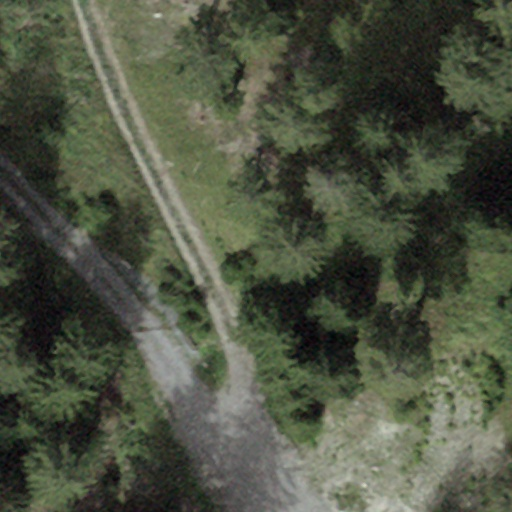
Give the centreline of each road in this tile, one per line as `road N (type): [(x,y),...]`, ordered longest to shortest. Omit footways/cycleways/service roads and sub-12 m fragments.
road 1 (track): [(279,511),(100,0)]
road 2 (track): [(267,511),(134,314),(0,162)]
